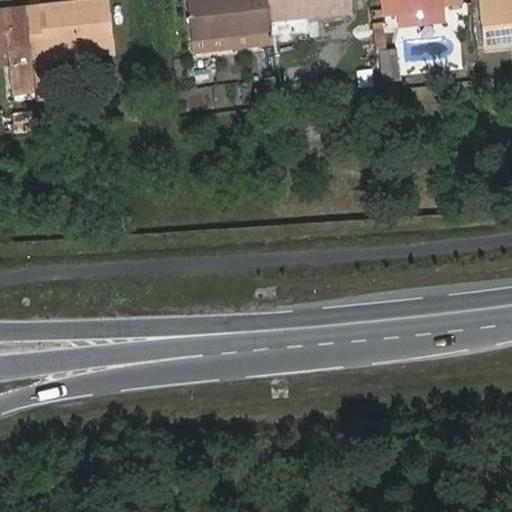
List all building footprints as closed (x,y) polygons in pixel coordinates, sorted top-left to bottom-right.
[(107,0),(85,0),(26,6),(27,12),(33,67),(51,65),(50,56),(49,46),(112,39),(107,0)] [(192,36),(273,26),(272,15),(269,0),(192,0),(188,1),(192,36)] [(269,0),(272,15),(351,7),(350,0),(269,0)] [(383,0),(385,11),(446,4),(445,0),(383,0)] [(511,0),(484,0),(481,0),(485,42),(511,39),(511,0)] [(16,88),(35,85),(33,67),(27,12),(10,13),(0,13),(0,50),(14,49),(15,62),(13,62),(16,88)] [(113,49),(112,39),(49,46),(50,56),(113,49)] [(333,41),(320,55),(331,66),(344,52),(333,41)] [(383,82),(402,80),(398,50),(379,53),(383,82)] [(358,70),(360,88),(375,87),(373,68),(358,70)] [(276,105),(276,89),(258,89),(258,105),(276,105)]
